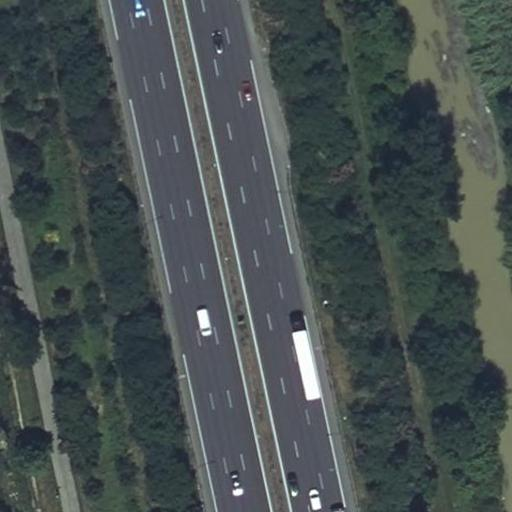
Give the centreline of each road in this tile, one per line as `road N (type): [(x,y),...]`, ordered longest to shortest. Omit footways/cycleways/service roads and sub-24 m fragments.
road 1 (motorway): [(319,511),(212,0)]
road 2 (motorway): [(138,0),(244,511)]
